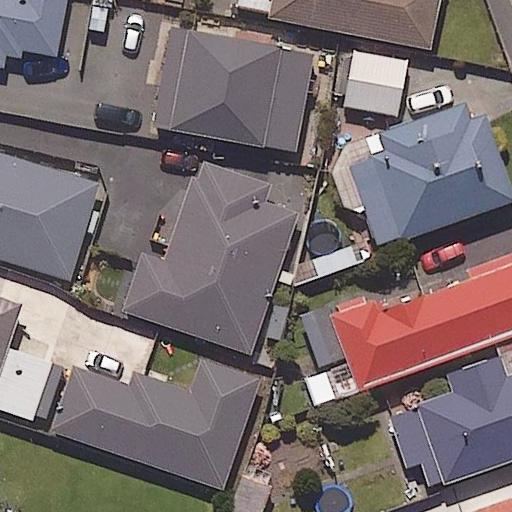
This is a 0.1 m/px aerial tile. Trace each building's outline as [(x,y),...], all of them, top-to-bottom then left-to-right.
[(0,0),(0,63),(0,64),(2,52),(19,55),(21,47),(53,53),(62,0),(0,0)] [(435,0),(235,0),(234,6),(426,45),(435,0)] [(311,50),(166,24),(148,122),(293,148),(311,50)] [(403,57),(348,50),(340,104),(396,112),(403,57)] [(374,243),(510,196),(481,113),(468,118),(462,99),(374,129),(342,141),(328,169),(337,186),(337,189),(338,191),(339,194),(340,196),(341,198),(343,201),(344,203),(346,204),(348,206),(350,207),(353,209),(355,209),(358,210),(360,211),(363,211),(374,243)] [(0,255),(67,276),(96,180),(0,151),(0,255)] [(267,178),(205,157),(198,178),(190,175),(163,256),(139,248),(119,307),(248,350),(295,210),(260,198),(267,178)] [(358,387),(511,325),(511,252),(511,251),(428,284),(425,276),(329,314),(323,299),(296,310),(317,363),(345,353),(347,360),(303,378),(314,404),(358,387)] [(17,302),(0,296),(0,409),(27,419),(47,359),(3,344),(17,302)] [(511,339),(491,346),(493,353),(442,370),(449,389),(386,411),(404,464),(422,458),(431,484),(511,455),(511,339)] [(257,375),(196,354),(184,389),(130,371),(125,384),(69,365),(48,430),(219,487),(257,375)] [(258,511),(268,486),(241,475),(226,511),(258,511)] [(511,511),(511,492),(456,511),(511,511)] [(444,511),(439,496),(394,511),(444,511)]
